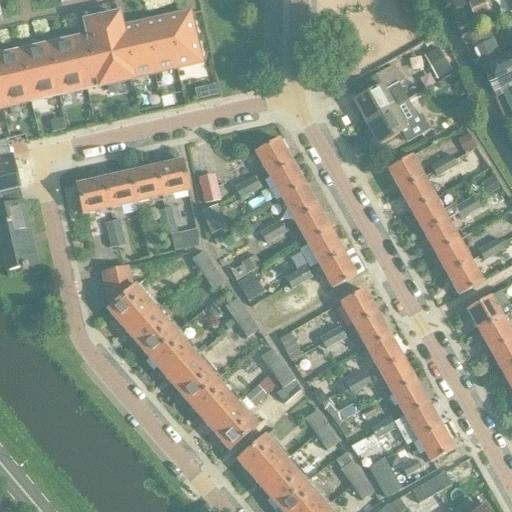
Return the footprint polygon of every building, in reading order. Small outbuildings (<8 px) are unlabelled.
[(460,0),(451,0),(449,1),(454,12),(464,8),(460,0)] [(482,0),(473,4),(468,6),(473,19),(488,13),(482,0)] [(511,0),(503,0),(510,15),(511,14),(511,0)] [(0,110),(5,110),(5,107),(99,86),(99,88),(132,81),(132,79),(200,64),(199,62),(200,61),(197,48),(196,48),(189,16),(121,31),(118,16),(85,23),(89,39),(0,58),(0,110)] [(493,40),(473,50),(480,65),(500,55),(493,40)] [(450,72),(437,50),(424,57),(437,80),(450,72)] [(496,84),(511,76),(511,51),(486,63),(496,84)] [(376,92),(353,105),(365,127),(394,111),(407,103),(398,86),(402,84),(393,69),(370,81),(376,92)] [(511,119),(511,76),(496,84),(511,119)] [(394,111),(365,127),(377,149),(401,136),(406,145),(429,132),(421,117),(416,119),(407,103),(394,111)] [(468,135),(457,141),(465,155),(476,148),(468,135)] [(268,178),(291,165),(279,142),(255,155),(268,178)] [(430,168),(434,174),(454,162),(450,156),(430,168)] [(0,191),(18,188),(11,158),(0,159),(0,191)] [(399,194),(422,180),(410,160),(387,173),(399,194)] [(454,162),(434,174),(437,179),(457,168),(454,162)] [(154,169),(161,200),(187,194),(180,163),(154,169)] [(281,201),(304,188),(291,165),(268,178),(281,201)] [(135,206),(161,200),(154,169),(128,175),(135,206)] [(108,211),(135,206),(128,175),(101,181),(108,211)] [(218,202),(213,178),(199,181),(205,205),(218,202)] [(234,189),(237,195),(257,183),(254,178),(234,189)] [(492,178),(481,185),(488,196),(499,190),(492,178)] [(411,215),(434,201),(422,180),(399,194),(411,215)] [(82,217),(108,211),(101,181),(75,187),(82,217)] [(257,183),(237,195),(241,201),(261,189),(257,183)] [(0,191),(0,245),(6,272),(35,265),(25,221),(23,221),(20,205),(21,205),(18,188),(0,191)] [(294,223),(317,210),(304,188),(281,201),(294,223)] [(411,215),(422,236),(446,222),(457,216),(478,204),(474,198),(454,209),(453,206),(441,213),(434,201),(411,215)] [(478,204),(457,216),(461,222),(481,210),(478,204)] [(165,210),(170,236),(174,253),(184,250),(180,234),(178,235),(174,218),(171,209),(165,210)] [(163,238),(170,236),(165,210),(157,212),(163,238)] [(306,246),(330,233),(317,210),(294,223),(306,246)] [(112,222),(118,248),(125,247),(120,221),(112,222)] [(111,250),(118,248),(112,222),(105,224),(111,250)] [(434,257),(458,243),(446,222),(422,236),(434,257)] [(260,234),(263,240),(283,228),(280,223),(260,234)] [(283,228),(263,240),(266,245),(286,234),(283,228)] [(195,230),(180,234),(184,250),(199,246),(195,230)] [(319,269),(343,256),(330,233),(306,246),(319,269)] [(477,252),(480,257),(501,245),(498,240),(477,252)] [(480,257),(483,262),(504,250),(511,246),(508,242),(501,245),(480,257)] [(446,278),(470,264),(458,243),(434,257),(446,278)] [(202,277),(214,269),(203,253),(191,262),(202,277)] [(343,256),(319,269),(332,292),(355,278),(343,256)] [(256,271),(256,270),(260,267),(254,257),(250,259),(241,264),(242,267),(247,275),(256,271)] [(256,429),(138,293),(147,285),(146,284),(149,282),(151,285),(189,268),(184,258),(164,266),(163,264),(145,272),(146,276),(140,280),(140,277),(144,276),(143,268),(127,271),(127,269),(101,275),(109,310),(106,313),(228,454),(256,429)] [(470,264),(446,278),(458,299),(482,285),(470,264)] [(242,267),(231,273),(236,283),(248,276),(247,275),(242,267)] [(285,280),(288,285),(309,273),(306,268),(285,280)] [(214,269),(202,277),(213,293),(225,284),(214,269)] [(309,273),(288,285),(292,291),(312,279),(309,273)] [(264,293),(253,276),(237,286),(248,303),(264,293)] [(353,328),(376,315),(363,292),(340,305),(353,328)] [(466,312),(478,333),(502,320),(511,314),(511,307),(510,309),(500,293),(466,312)] [(236,324),(248,316),(237,300),(224,309),(236,324)] [(366,351),(389,338),(376,315),(353,328),(366,351)] [(248,316),(236,324),(247,340),(259,331),(248,316)] [(511,341),(511,337),(502,320),(478,333),(490,354),(511,341)] [(319,340),(322,345),(343,334),(340,328),(319,340)] [(302,357),(290,334),(279,340),(291,363),(302,357)] [(343,334),(322,345),(325,351),(346,340),(343,334)] [(378,374),(402,360),(389,338),(366,351),(378,374)] [(502,375),(511,369),(511,341),(490,354),(502,375)] [(271,375),(283,366),(272,351),(260,359),(271,375)] [(391,396),(415,383),(402,360),(378,374),(391,396)] [(283,366),(271,375),(282,391),(277,395),(283,404),(301,391),(283,366)] [(511,393),(511,369),(502,375),(511,393)] [(345,385),(348,390),(369,379),(365,373),(345,385)] [(267,379),(257,387),(266,396),(275,388),(267,379)] [(369,379),(348,390),(351,396),(372,385),(369,379)] [(404,419),(427,406),(415,383),(391,396),(404,419)] [(257,387),(244,399),(252,408),(266,396),(257,387)] [(320,390),(312,395),(320,406),(327,401),(320,390)] [(327,401),(320,406),(336,427),(341,424),(338,414),(328,400),(327,401)] [(355,405),(338,414),(341,424),(345,422),(359,414),(355,405)] [(417,442),(440,429),(427,406),(404,419),(417,442)] [(320,417),(315,412),(303,421),(308,426),(320,417)] [(320,417),(308,426),(327,452),(339,443),(320,417)] [(391,418),(370,429),(374,435),(394,424),(391,418)] [(394,424),(374,435),(377,441),(397,430),(394,424)] [(440,429),(417,442),(430,464),(453,451),(440,429)] [(236,463),(279,511),(328,511),(265,438),(236,463)] [(346,454),(335,462),(341,470),(352,463),(346,454)] [(414,461),(401,469),(406,479),(420,471),(414,461)] [(380,462),(368,470),(385,500),(398,493),(380,462)] [(351,487),(363,478),(352,463),(341,470),(340,472),(351,487)] [(428,484),(436,497),(452,488),(452,486),(445,475),(444,474),(428,484)] [(363,478),(351,487),(362,502),(374,494),(363,478)] [(419,507),(436,497),(428,484),(411,493),(419,507)]
